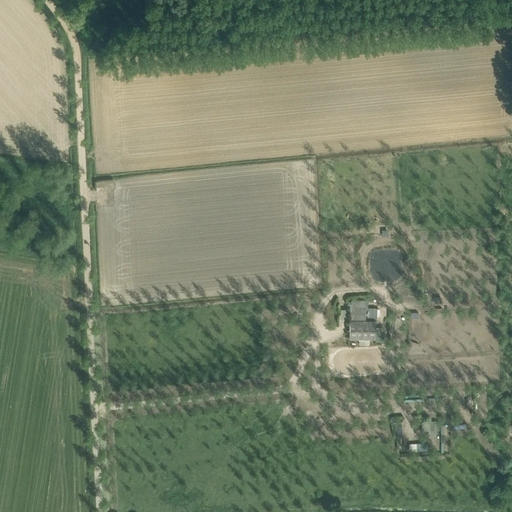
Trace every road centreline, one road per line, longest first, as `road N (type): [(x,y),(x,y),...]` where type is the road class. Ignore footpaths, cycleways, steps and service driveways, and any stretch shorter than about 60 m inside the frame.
road 1 (track): [(99,511),(77,38),(44,0)]
road 2 (unknown): [(96,408),(289,385),(310,336)]
